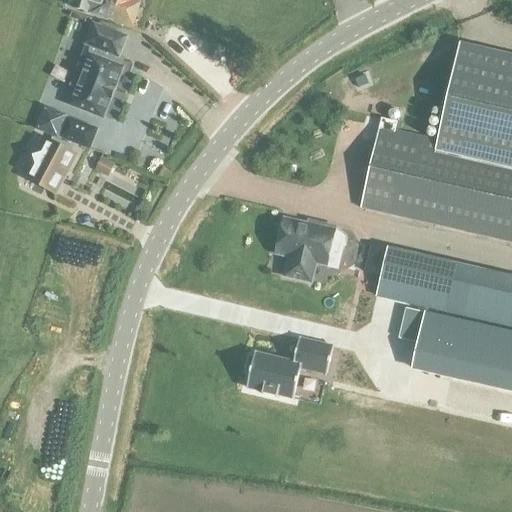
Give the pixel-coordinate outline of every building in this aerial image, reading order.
[(76,0),(73,9),(109,21),(115,0),(76,0)] [(115,0),(109,21),(133,28),(142,0),(115,0)] [(76,90),(70,104),(103,118),(110,100),(111,100),(116,87),(115,87),(122,69),(113,66),(117,56),(118,57),(125,38),(94,26),(87,45),(96,48),(92,57),(91,57),(85,72),(77,69),(70,88),(76,90)] [(208,57),(219,62),(225,50),(214,45),(208,57)] [(397,124),(382,120),(362,209),(511,244),(511,58),(461,46),(438,142),(395,132),(397,124)] [(98,130),(46,110),(38,129),(90,149),(98,130)] [(29,180),(54,194),(75,155),(49,141),(42,155),(30,155),(37,165),(29,180)] [(115,166),(102,159),(96,171),(108,177),(115,166)] [(339,233),(334,232),(333,231),(334,228),(321,225),(320,228),(285,220),(284,224),(281,227),(279,234),(281,238),(277,255),(289,258),(285,278),(312,284),(316,264),(338,269),(342,249),(345,246),(346,241),(345,238),(339,233)] [(511,279),(387,250),(376,296),(511,328),(511,279)] [(511,332),(425,312),(412,367),(511,390),(511,332)] [(301,368),(327,375),(334,348),(299,340),(294,363),(255,354),(254,359),(250,358),(247,371),(251,372),(247,389),(263,392),(262,395),(277,398),(278,396),(294,399),(301,368)]
